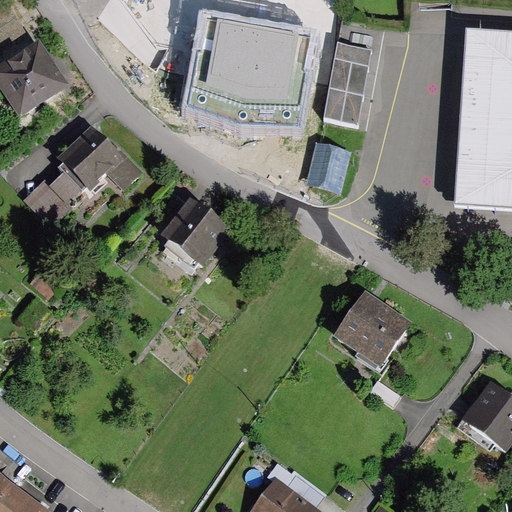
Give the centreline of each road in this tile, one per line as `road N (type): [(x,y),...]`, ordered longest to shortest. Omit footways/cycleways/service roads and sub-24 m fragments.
road 1 (residential): [(511,336),(187,161),(94,73),(47,0)]
road 2 (residential): [(0,421),(130,511)]
